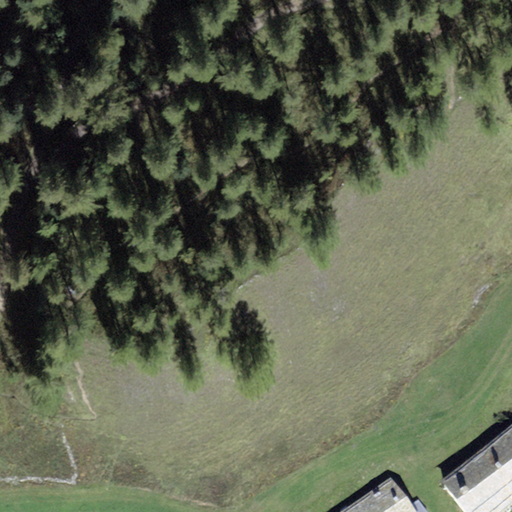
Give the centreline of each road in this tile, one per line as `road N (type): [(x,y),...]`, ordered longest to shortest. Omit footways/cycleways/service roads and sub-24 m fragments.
road 1 (track): [(25,186),(97,118),(313,0)]
road 2 (track): [(0,321),(25,186)]
